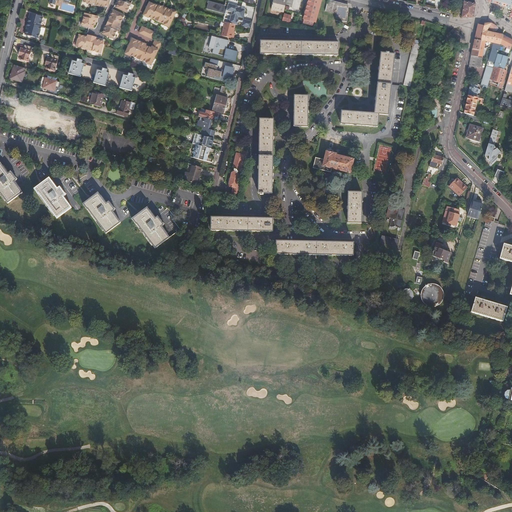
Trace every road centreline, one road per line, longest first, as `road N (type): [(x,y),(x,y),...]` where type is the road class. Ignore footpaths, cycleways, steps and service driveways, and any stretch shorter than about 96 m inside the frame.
road 1 (residential): [(345,67),(290,67),(261,83),(247,126),(252,197),(265,207)]
road 2 (residential): [(211,201),(259,0)]
road 3 (residential): [(400,249),(423,136),(452,119)]
